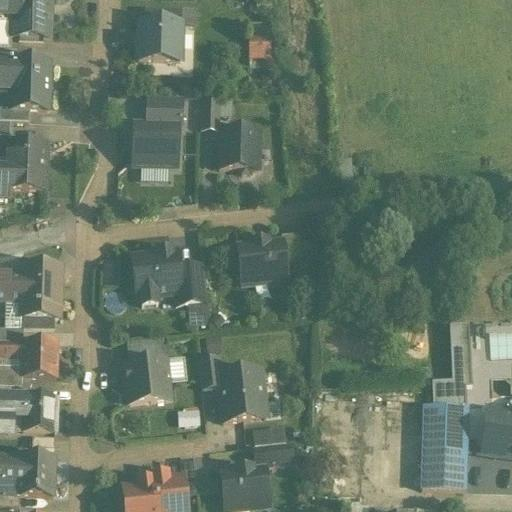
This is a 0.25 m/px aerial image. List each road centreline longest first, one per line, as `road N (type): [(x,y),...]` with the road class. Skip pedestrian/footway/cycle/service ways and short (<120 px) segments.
road 1 (residential): [(85,242),(324,202),(511,183)]
road 2 (residential): [(85,242),(80,511)]
road 3 (residential): [(106,0),(99,174),(85,242)]
